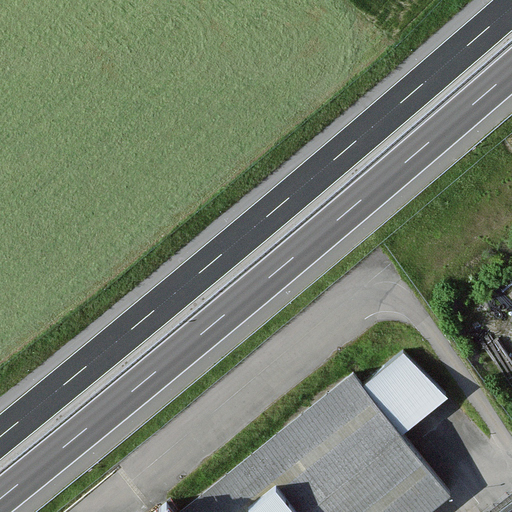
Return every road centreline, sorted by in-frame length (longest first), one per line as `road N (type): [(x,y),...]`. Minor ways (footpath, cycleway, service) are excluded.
road 1 (motorway): [(511,7),(0,436)]
road 2 (motorway): [(0,498),(511,70)]
